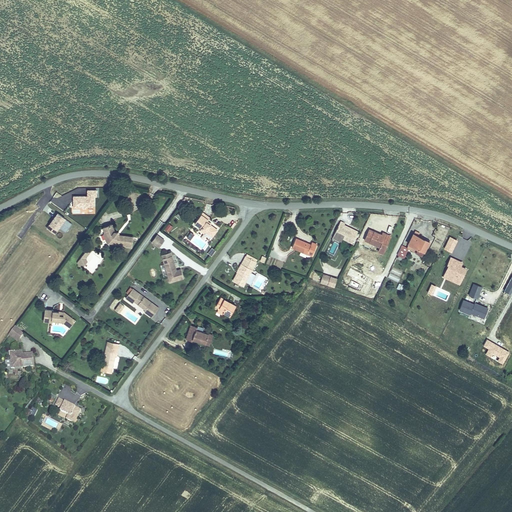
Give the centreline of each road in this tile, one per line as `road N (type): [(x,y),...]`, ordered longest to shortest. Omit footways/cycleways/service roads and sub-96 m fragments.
road 1 (tertiary): [(511,246),(418,211),(252,203)]
road 2 (tertiary): [(252,203),(100,173),(55,180),(0,208)]
road 3 (residential): [(123,397),(252,203)]
road 4 (unclassified): [(312,511),(136,414),(123,397)]
road 5 (unknown): [(103,303),(181,189)]
